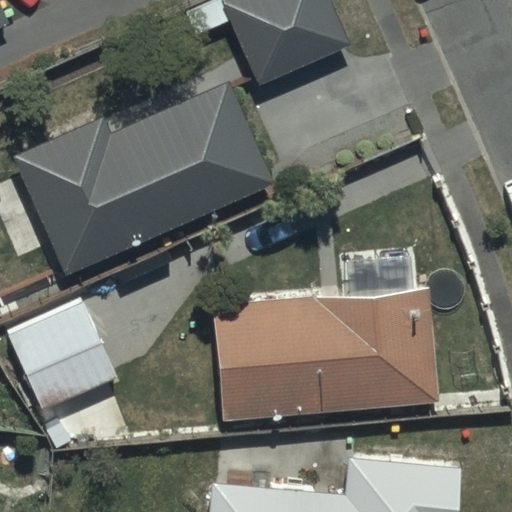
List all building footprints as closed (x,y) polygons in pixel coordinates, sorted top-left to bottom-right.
[(3,0),(0,0),(0,20),(10,17),(3,0)] [(336,0),(227,0),(258,71),(350,32),(336,0)] [(104,105),(14,145),(61,262),(277,176),(232,65),(108,115),(104,105)] [(431,274),(213,293),(221,408),(439,394),(431,274)] [(86,292),(10,324),(40,397),(116,366),(86,292)] [(347,480),(211,469),(206,511),(454,511),(460,454),(350,445),(347,480)]
